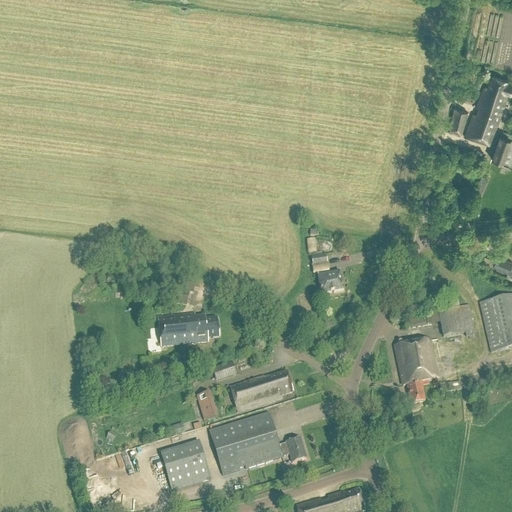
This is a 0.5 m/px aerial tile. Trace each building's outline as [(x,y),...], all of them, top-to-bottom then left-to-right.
[(511,94),(511,91),(511,84),(507,83),(508,80),(492,74),(488,87),(483,85),(474,113),(473,112),(464,135),(489,144),(506,98),(504,98),(506,92),(511,94)] [(461,135),(467,111),(454,107),(447,132),(461,135)] [(498,135),(490,158),(511,165),(511,162),(511,139),(500,135),(498,135)] [(481,261),(492,265),(492,266),(507,273),(511,262),(497,255),(495,260),(484,255),(481,261)] [(311,259),(312,268),(327,265),(325,256),(311,259)] [(321,297),(336,294),(344,293),(341,274),(318,278),(321,297)] [(176,292),(173,305),(186,307),(189,295),(176,292)] [(490,355),(511,350),(511,297),(479,305),(490,355)] [(425,308),(440,305),(439,298),(424,300),(425,308)] [(436,306),(436,308),(439,325),(442,340),(464,335),(465,339),(474,337),(468,307),(459,309),(457,302),(443,305),(436,306)] [(194,315),(157,319),(160,350),(176,348),(208,344),(208,341),(219,340),(217,319),(205,320),(204,317),(194,318),(194,315)] [(407,331),(426,327),(425,317),(405,321),(407,331)] [(425,403),(422,388),(429,386),(428,382),(431,382),(433,388),(439,387),(434,360),(430,343),(430,342),(395,349),(402,388),(406,387),(410,406),(425,403)] [(212,370),(216,381),(235,375),(231,364),(212,370)] [(293,394),(287,374),(280,376),(279,374),(230,390),(238,415),(283,400),(282,397),(293,394)] [(460,383),(444,386),(445,390),(446,394),(461,392),(460,383)] [(403,391),(391,397),(397,411),(410,405),(403,391)] [(197,399),(203,418),(194,421),(196,425),(205,422),(217,419),(210,395),(197,399)] [(292,465),(306,460),(300,440),(278,446),(269,415),(209,433),(222,477),(282,459),(290,456),(292,465)] [(182,426),(173,429),(175,437),(185,435),(182,426)] [(171,493),(210,482),(199,444),(160,455),(171,493)] [(296,477),(298,487),(317,482),(315,473),(296,477)] [(320,501),(314,503),(316,511),(364,511),(358,491),(342,495),(334,497),(327,499),(328,501),(321,503),(320,501)] [(316,511),(314,503),(296,508),(296,511),(316,511)]
